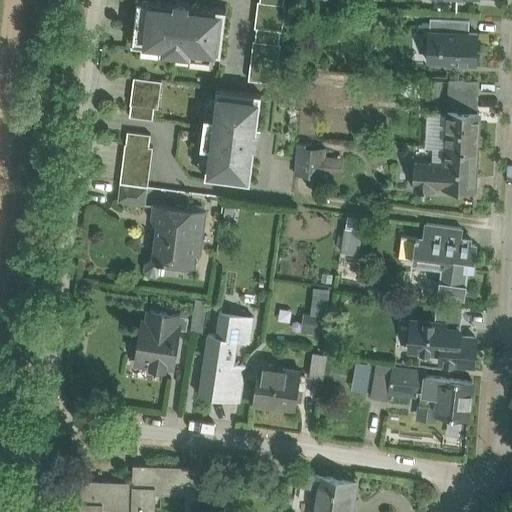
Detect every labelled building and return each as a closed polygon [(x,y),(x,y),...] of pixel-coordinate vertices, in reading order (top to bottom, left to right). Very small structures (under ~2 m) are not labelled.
[(226,9),(150,0),(137,0),(132,43),(161,47),(160,52),(191,56),(192,51),(221,54),(226,9)] [(260,1),(258,0),(255,28),(280,31),(282,31),(285,4),(283,3),(260,1)] [(470,19),(444,18),(443,31),(469,32),(470,19)] [(280,31),(257,28),(255,40),(279,43),(280,31)] [(443,31),(430,31),(428,61),(476,63),(478,33),(469,32),(443,31)] [(255,40),(253,40),(249,79),(276,83),(281,43),(279,43),(255,40)] [(162,80),(134,77),(130,104),(154,107),(158,107),(162,80)] [(477,82),(450,81),(448,110),(475,112),(477,82)] [(262,93),(217,88),(213,117),(205,116),(201,146),(209,148),(205,176),(250,182),(262,93)] [(154,107),(131,104),(130,116),(153,119),(154,107)] [(475,112),(448,110),(446,148),(478,150),(480,112),(475,112)] [(151,134),(128,131),(126,143),(149,146),(151,134)] [(126,143),(125,143),(120,182),(148,186),(153,146),(149,146),(126,143)] [(324,155),(311,154),(312,144),(298,143),(296,175),(323,177),(324,155)] [(478,150),(446,148),(445,165),(415,163),(413,182),(415,183),(415,189),(422,190),(422,192),(425,192),(425,190),(432,190),(432,184),(443,185),(443,186),(475,188),(478,150)] [(148,186),(120,182),(117,200),(145,204),(148,186)] [(205,210),(153,203),(151,217),(156,223),(159,223),(154,258),(151,258),(146,262),(145,269),(149,274),(156,275),(161,272),(162,266),(165,266),(165,262),(194,266),(196,252),(200,253),(205,210)] [(461,228),(426,223),(424,237),(460,242),(461,228)] [(361,230),(344,228),(341,251),(357,254),(361,230)] [(424,237),(416,236),(416,239),(417,239),(414,261),(444,265),(440,290),(427,288),(426,288),(426,289),(462,294),(466,268),(474,269),(475,258),(473,258),(475,244),(460,242),(424,237)] [(301,331),(322,332),(325,286),(304,285),(301,331)] [(462,306),(436,303),(435,322),(445,323),(445,327),(460,329),(462,306)] [(189,316),(150,310),(148,322),(142,321),(136,358),(148,360),(148,362),(152,363),(152,366),(163,368),(164,365),(173,366),(179,328),(187,329),(189,316)] [(216,335),(207,334),(202,371),(198,394),(241,401),(247,365),(235,364),(238,340),(250,341),(255,316),(219,310),(216,335)] [(460,329),(445,327),(445,323),(435,322),(412,320),(410,350),(441,352),(440,362),(474,365),(476,337),(460,336),(460,329)] [(326,354),(313,352),(309,376),(323,378),(326,359),(326,354)] [(301,371),(259,365),(253,402),(254,402),(255,399),(273,402),(272,405),(296,409),(301,371)] [(372,365),(372,380),(380,380),(379,393),(411,394),(411,366),(372,365)] [(444,378),(427,376),(425,391),(442,393),(444,378)] [(475,382),(444,378),(442,393),(439,413),(470,417),(475,382)] [(187,466),(133,464),(133,481),(132,505),(131,511),(154,511),(155,488),(186,489),(187,489),(187,474),(187,466)] [(319,475),(298,471),(296,485),(316,488),(319,475)] [(199,475),(187,474),(187,489),(186,489),(185,499),(199,499),(199,475)] [(350,511),(356,480),(319,475),(316,488),(312,511),(350,511)] [(79,485),(69,485),(69,479),(67,479),(66,508),(78,508),(79,485)] [(133,481),(79,480),(79,485),(78,508),(78,511),(102,511),(103,504),(132,505),(133,481)]
